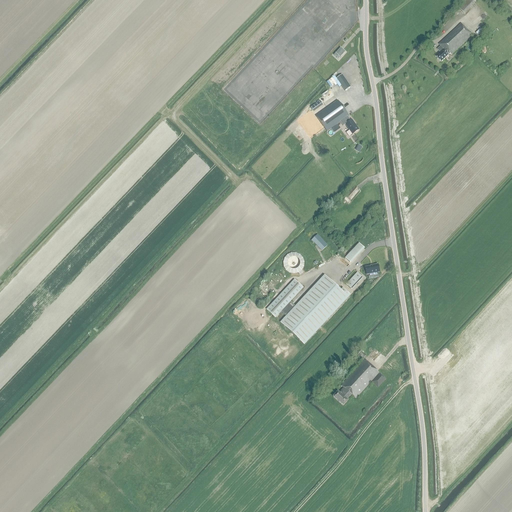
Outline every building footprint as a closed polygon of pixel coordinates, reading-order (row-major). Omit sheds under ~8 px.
[(464,14),(476,3),(473,0),(465,0),(458,8),(464,14)] [(451,56),(472,36),(460,24),(439,45),(441,48),(438,51),(439,52),(434,56),(441,63),(450,55),(451,56)] [(345,52),(340,48),(334,55),(338,59),(345,52)] [(345,91),(350,88),(341,75),(336,79),(345,91)] [(322,97),(314,101),(316,105),(328,98),(326,96),(330,93),(329,90),(321,94),(322,97)] [(327,132),(340,123),(343,126),(345,125),(352,135),(358,130),(351,121),(350,122),(347,118),(349,117),(337,101),(316,117),(327,132)] [(359,190),(355,187),(346,197),(344,200),(348,203),(350,201),(359,190)] [(316,240),(314,243),(321,251),(326,246),(317,236),(315,238),(316,240)] [(350,263),(364,248),(359,243),(344,257),(350,263)] [(370,267),(365,268),(366,275),(379,273),(377,265),(370,266),(370,267)] [(359,275),(357,273),(346,285),(351,289),(361,278),(361,277),(362,276),(360,274),(359,275)] [(350,295),(343,288),(340,291),(324,276),(295,307),(288,300),(301,286),(294,280),(266,310),(275,318),(281,312),(286,316),(280,323),(304,345),(350,295)] [(309,284),(312,287),(317,281),(315,278),(309,284)] [(211,337),(205,348),(208,350),(215,340),(211,337)] [(385,379),(364,360),(341,386),(344,388),(339,393),(337,392),(332,397),(343,406),(347,401),(347,400),(351,395),(355,399),(371,382),(377,388),(385,379)]
